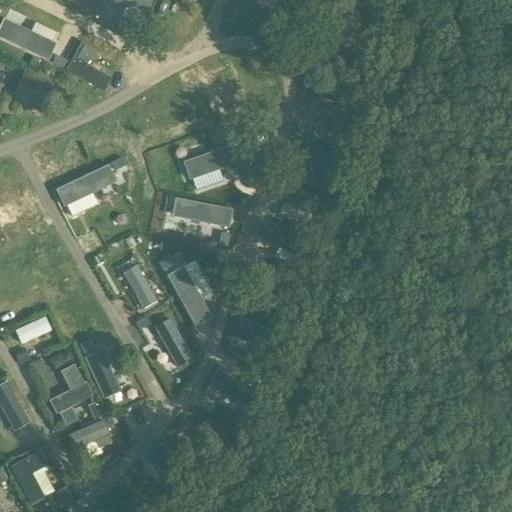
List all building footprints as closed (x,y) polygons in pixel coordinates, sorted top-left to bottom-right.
[(104,0),(98,16),(119,24),(127,0),(104,0)] [(177,28),(182,7),(166,3),(162,24),(177,28)] [(4,20),(0,29),(0,38),(49,61),(57,45),(4,20)] [(73,58),(66,70),(105,92),(112,79),(88,66),(97,51),(85,45),(77,60),(73,58)] [(220,62),(191,72),(202,103),(231,94),(220,62)] [(174,73),(177,87),(191,84),(188,70),(174,73)] [(26,71),(14,98),(32,106),(31,108),(44,114),(57,85),(26,71)] [(158,129),(164,142),(193,129),(186,116),(158,129)] [(75,132),(39,149),(45,162),(81,145),(75,132)] [(238,141),(186,159),(192,176),(244,158),(238,141)] [(110,166),(59,190),(67,206),(117,182),(110,166)] [(291,185),(283,201),(323,219),(331,203),(291,185)] [(0,211),(28,200),(23,187),(0,196),(0,211)] [(178,199),(175,217),(230,227),(233,210),(178,199)] [(0,225),(1,230),(33,220),(28,205),(0,214),(0,225)] [(265,221),(257,237),(297,256),(305,239),(265,221)] [(142,253),(148,266),(183,251),(177,237),(142,253)] [(137,267),(125,274),(144,309),(157,302),(137,267)] [(184,267),(168,276),(196,325),(211,316),(184,267)] [(265,271),(257,288),(297,306),(305,290),(265,271)] [(18,285),(0,290),(0,301),(22,295),(18,285)] [(59,334),(85,322),(69,289),(43,301),(59,334)] [(165,307),(155,313),(160,321),(169,315),(165,307)] [(46,317),(16,331),(22,344),(52,330),(46,317)] [(146,317),(135,323),(139,330),(150,324),(146,317)] [(170,319),(155,328),(178,367),(193,358),(170,319)] [(241,319),(233,335),(273,353),(281,337),(241,319)] [(154,381),(165,374),(141,333),(130,340),(154,381)] [(88,342),(80,345),(86,356),(93,353),(88,342)] [(233,343),(229,351),(240,356),(244,348),(233,343)] [(71,348),(63,352),(67,361),(76,357),(71,348)] [(26,349),(18,352),(22,363),(31,360),(26,349)] [(101,351),(87,358),(106,398),(120,391),(101,351)] [(60,353),(50,359),(56,368),(66,363),(60,353)] [(41,390),(56,382),(50,372),(45,375),(36,358),(26,364),(41,390)] [(71,390),(50,401),(57,415),(60,414),(67,426),(79,420),(73,407),(94,396),(87,382),(85,383),(75,364),(61,372),(71,390)] [(219,371),(211,387),(250,407),(258,391),(219,371)] [(6,383),(0,386),(0,404),(15,431),(29,423),(6,383)] [(98,402),(89,406),(95,419),(104,415),(98,402)] [(114,415),(108,418),(111,425),(118,423),(114,415)] [(105,420),(68,436),(75,451),(97,441),(100,449),(113,443),(110,435),(112,435),(105,420)] [(161,446),(149,459),(181,489),(193,476),(161,446)] [(40,452),(11,467),(32,505),(46,497),(34,474),(48,466),(40,452)] [(140,469),(131,480),(159,506),(168,495),(140,469)] [(67,487),(57,492),(64,505),(74,499),(67,487)] [(129,511),(121,503),(110,511),(129,511)]
